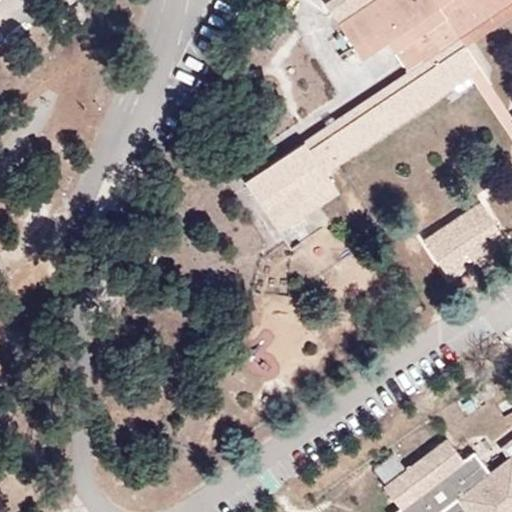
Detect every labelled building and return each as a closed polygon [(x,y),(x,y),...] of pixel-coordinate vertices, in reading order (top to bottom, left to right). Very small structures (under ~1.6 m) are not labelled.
[(310,146),(306,138),(243,180),(289,250),(314,237),(301,217),(342,191),(327,171),(472,75),(483,68),(463,38),(511,4),(511,0),(445,0),(440,4),(437,0),(371,0),(357,11),(348,0),(331,12),(362,59),(389,41),(408,70),(412,78),(310,146)] [(511,115),(483,68),(472,75),(511,133),(511,115)] [(408,70),(306,138),(310,146),(412,78),(408,70)] [(451,280),(508,241),(481,201),(424,240),(451,280)] [(511,511),(511,439),(479,464),(470,451),(462,457),(445,434),(376,485),(395,511),(394,511),(511,511)]
